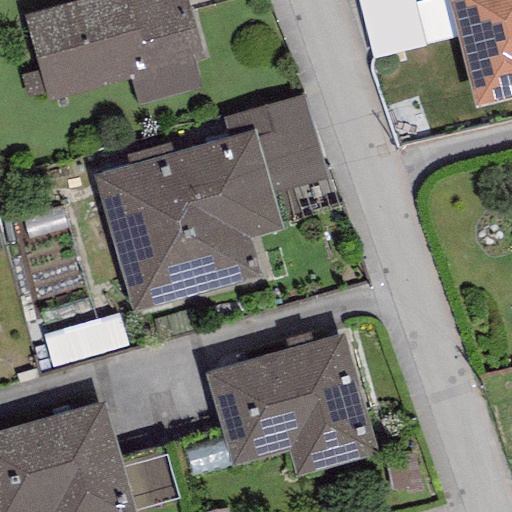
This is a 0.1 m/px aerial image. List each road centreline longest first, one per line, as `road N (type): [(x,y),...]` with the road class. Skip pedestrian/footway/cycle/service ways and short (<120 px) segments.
road 1 (residential): [(322,0),(473,420),(495,511)]
road 2 (unknown): [(390,191),(511,158)]
